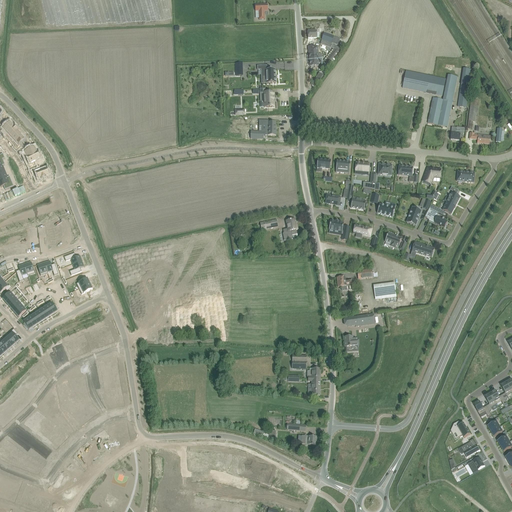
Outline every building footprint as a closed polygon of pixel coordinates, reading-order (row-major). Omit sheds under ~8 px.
[(259,11),(259,20),(265,20),(264,11),(268,11),(267,5),(255,6),(255,12),(259,11)] [(324,33),(321,40),(322,40),(331,43),(333,36),(324,33)] [(327,43),(324,50),(339,56),(342,48),(327,43)] [(317,48),(309,48),(310,67),(318,66),(317,48)] [(267,66),(257,66),(257,70),(261,70),(261,76),(266,76),(266,84),(276,84),(275,70),(267,70),(267,66)] [(458,107),(466,109),(472,71),(463,70),(458,107)] [(445,80),(433,77),(406,72),(402,89),(442,97),(445,80)] [(315,80),(311,85),(315,87),(323,76),(319,73),(318,76),(316,74),(313,78),(315,80)] [(457,78),(448,76),(443,101),(433,99),(427,124),(447,128),(457,78)] [(274,92),(261,93),(261,102),(264,102),(264,108),(274,107),(274,92)] [(478,101),(477,100),(471,100),(468,128),(472,129),(473,122),(473,115),(476,116),(478,101)] [(261,126),(261,132),(264,132),(263,136),(268,136),(271,136),(276,136),(276,129),(275,129),(275,122),(269,122),(268,122),(268,121),(269,121),(263,121),(263,126),(261,126)] [(4,124),(0,127),(0,129),(1,131),(3,130),(7,133),(14,127),(10,123),(6,127),(4,124)] [(14,127),(7,133),(10,137),(17,131),(18,131),(14,127)] [(464,132),(456,131),(456,128),(452,128),(451,140),(459,141),(459,139),(463,139),(464,132)] [(17,131),(10,137),(14,141),(21,135),(18,131),(17,131)] [(477,143),(489,145),(490,137),(473,135),(474,134),(470,134),(469,139),(478,140),(477,143)] [(21,135),(14,141),(18,145),(16,147),(18,150),(23,145),(21,143),(25,139),(21,135)] [(26,148),(21,151),(22,154),(25,153),(27,158),(37,153),(37,152),(35,148),(34,148),(28,151),(26,148)] [(37,153),(27,158),(30,163),(28,164),(29,168),(35,165),(33,162),(40,159),(37,153)] [(331,161),(318,159),(317,169),(330,170),(331,161)] [(350,162),(337,161),(336,173),(340,173),(341,171),(345,171),(345,172),(349,172),(349,174),(350,162)] [(356,171),(360,171),(360,172),(363,173),(363,175),(368,176),(369,164),(356,163),(355,172),(356,172),(356,171)] [(387,173),(391,174),(392,166),(379,165),(378,175),(387,176),(387,173)] [(399,166),(398,175),(412,177),(413,168),(399,166)] [(39,169),(33,171),(34,175),(36,174),(39,180),(41,179),(42,179),(45,178),(45,177),(49,176),(49,175),(47,170),(46,169),(40,172),(39,169)] [(434,179),(440,179),(441,170),(427,169),(422,182),(431,186),(434,179)] [(458,172),(457,182),(474,183),(475,173),(458,172)] [(7,178),(0,181),(0,187),(3,186),(5,190),(14,187),(10,177),(7,178)] [(451,193),(445,205),(447,206),(448,204),(455,207),(460,197),(456,195),(456,194),(457,194),(458,191),(451,187),(450,191),(452,192),(452,193),(451,193)] [(370,203),(377,204),(379,196),(372,194),(370,203)] [(333,205),(339,206),(341,197),(327,195),(325,204),(333,205)] [(351,208),(364,211),(366,202),(361,201),(361,199),(353,198),(351,208)] [(396,205),(391,204),(390,207),(380,205),(377,214),(378,214),(392,217),(392,218),(393,218),(396,205)] [(451,215),(455,207),(448,204),(447,206),(445,205),(442,210),(451,215)] [(406,223),(416,226),(421,211),(412,208),(406,223)] [(429,209),(425,218),(429,220),(431,217),(436,220),(434,223),(444,228),(448,222),(437,216),(438,213),(435,211),(429,209)] [(61,220),(57,222),(59,227),(68,223),(66,218),(62,220),(61,220)] [(288,229),(283,230),(283,233),(283,234),(285,239),(292,238),(291,234),(296,233),(296,230),(298,230),(297,227),(296,227),(294,220),(289,221),(287,222),(286,222),(288,229)] [(278,227),(276,221),(260,224),(261,230),(278,227)] [(342,232),(342,231),(344,223),(339,222),(335,221),(335,222),(331,221),(329,230),(342,232)] [(68,223),(59,227),(61,231),(70,228),(68,223)] [(355,225),(353,234),(370,238),(372,229),(355,225)] [(70,228),(61,231),(63,236),(71,233),(70,228)] [(64,241),(61,242),(62,245),(68,243),(67,240),(68,240),(70,239),(73,238),(71,233),(63,236),(64,241)] [(402,239),(388,233),(385,242),(391,244),(390,246),(395,248),(396,246),(399,247),(402,239)] [(24,240),(19,241),(20,250),(26,250),(25,243),(28,243),(27,236),(24,237),(24,240)] [(427,246),(415,243),(412,252),(425,256),(426,256),(432,258),(434,249),(427,247),(427,246)] [(74,254),(64,258),(66,262),(67,262),(69,267),(73,265),(82,262),(80,256),(76,257),(74,254)] [(50,262),(44,264),(48,274),(48,273),(53,271),(54,276),(58,275),(55,264),(51,266),(50,262)] [(75,270),(70,272),(71,276),(82,272),(80,269),(84,267),(82,262),(73,265),(75,270)] [(31,263),(24,265),(28,277),(35,274),(31,263)] [(44,264),(37,266),(41,276),(48,274),(44,264)] [(20,271),(16,272),(20,283),(24,281),(22,276),(27,274),(28,277),(24,265),(18,267),(20,271)] [(372,270),(358,272),(359,280),(373,278),(372,270)] [(337,278),(338,288),(342,287),(342,291),(353,290),(352,280),(345,281),(345,277),(337,278)] [(87,279),(76,284),(79,290),(90,284),(87,279)] [(4,283),(0,287),(0,293),(1,294),(5,290),(7,292),(12,288),(9,286),(8,287),(4,283)] [(397,298),(396,293),(395,283),(373,286),(375,295),(386,294),(387,299),(397,298)] [(90,284),(79,290),(82,295),(93,290),(90,284)] [(10,293),(3,299),(6,303),(13,297),(10,293)] [(13,297),(6,303),(9,307),(16,300),(13,297)] [(16,300),(9,307),(12,310),(20,304),(16,300)] [(52,303),(48,306),(53,314),(58,312),(52,303)] [(20,304),(12,310),(15,314),(23,308),(20,304)] [(48,306),(44,309),(49,317),(53,314),(48,306)] [(43,307),(39,309),(40,311),(45,320),(49,317),(44,309),(43,307)] [(23,308),(15,314),(19,318),(26,311),(23,308)] [(40,311),(36,314),(41,322),(45,320),(40,311)] [(36,314),(32,317),(37,325),(41,322),(36,314)] [(349,318),(351,326),(355,326),(375,323),(374,315),(349,318)] [(32,317),(28,319),(33,327),(37,325),(32,317)] [(28,319),(24,322),(29,330),(33,327),(28,319)] [(104,326),(93,330),(95,334),(100,332),(102,337),(111,334),(109,328),(105,330),(104,326)] [(9,337),(15,344),(19,341),(15,336),(18,334),(14,329),(11,332),(13,334),(9,337)] [(104,342),(99,344),(100,348),(110,344),(109,340),(113,339),(111,334),(102,337),(104,342)] [(8,335),(4,338),(11,348),(15,344),(9,337),(8,335)] [(352,337),(345,337),(345,347),(346,347),(347,352),(352,352),(358,351),(358,346),(354,347),(354,342),(353,342),(353,341),(353,338),(352,337)] [(4,338),(0,341),(0,342),(8,351),(11,348),(4,338)] [(89,340),(84,342),(88,351),(93,349),(89,340)] [(71,347),(66,349),(70,358),(74,356),(71,347)] [(300,368),(300,355),(292,355),(292,368),(300,368)] [(321,369),(311,369),(310,369),(310,371),(307,371),(307,377),(308,378),(308,380),(311,380),(312,380),(312,378),(320,378),(321,369)] [(41,371),(38,375),(46,381),(49,377),(41,371)] [(38,375),(35,379),(43,385),(46,381),(38,375)] [(111,384),(108,385),(109,388),(115,387),(114,384),(120,383),(119,378),(110,379),(111,384)] [(311,391),(308,391),(308,396),(320,396),(320,378),(312,378),(312,380),(311,380),(311,391)] [(35,379),(32,383),(40,389),(43,385),(35,379)] [(32,383),(29,387),(37,393),(40,389),(32,383)] [(507,396),(511,393),(511,392),(506,383),(505,384),(504,383),(502,385),(501,386),(505,394),(502,395),(505,401),(508,399),(507,396)] [(26,391),(22,396),(29,402),(33,398),(28,393),(31,391),(26,387),(24,390),(26,391)] [(490,394),(496,405),(501,402),(504,406),(507,405),(505,401),(502,395),(499,397),(496,391),(490,394)] [(490,394),(485,397),(489,404),(489,405),(486,407),(489,412),(492,410),(491,408),(496,405),(490,394)] [(16,398),(14,401),(19,405),(21,402),(25,407),(29,402),(22,396),(18,400),(16,398)] [(113,406),(111,406),(111,409),(117,408),(117,405),(123,404),(122,399),(112,400),(113,406)] [(477,402),(473,404),(480,416),(485,413),(487,415),(488,418),(491,416),(489,412),(486,407),(483,408),(483,407),(480,402),(478,403),(477,402)] [(76,403),(68,409),(72,414),(80,408),(76,403)] [(10,408),(6,411),(12,419),(17,415),(12,410),(15,408),(11,404),(8,406),(10,408)] [(80,408),(72,414),(75,418),(83,412),(80,408)] [(6,411),(2,415),(9,422),(12,419),(6,411)] [(83,412),(75,418),(78,422),(86,416),(83,412)] [(0,421),(5,426),(9,422),(2,415),(0,416),(0,421)] [(86,416),(78,422),(82,427),(89,421),(86,416)] [(454,425),(451,431),(453,435),(456,433),(458,438),(462,436),(464,438),(464,439),(470,435),(466,427),(464,424),(461,426),(460,424),(459,422),(460,422),(459,422),(454,425)] [(488,427),(491,432),(500,427),(497,422),(488,427)] [(503,432),(500,427),(491,432),(494,437),(503,432)] [(451,435),(438,441),(441,447),(454,441),(451,435)] [(317,437),(312,437),(309,436),(309,437),(306,437),(306,436),(302,436),(301,444),(302,444),(305,444),(308,445),(316,446),(317,437)] [(498,442),(501,447),(509,442),(506,437),(498,442)] [(511,447),(511,446),(509,442),(501,447),(504,452),(511,447)] [(474,448),(471,443),(459,450),(462,455),(467,452),(469,457),(480,451),(477,446),(474,448)] [(485,467),(480,458),(477,460),(473,462),(468,465),(474,475),(479,472),(478,471),(485,467)]
